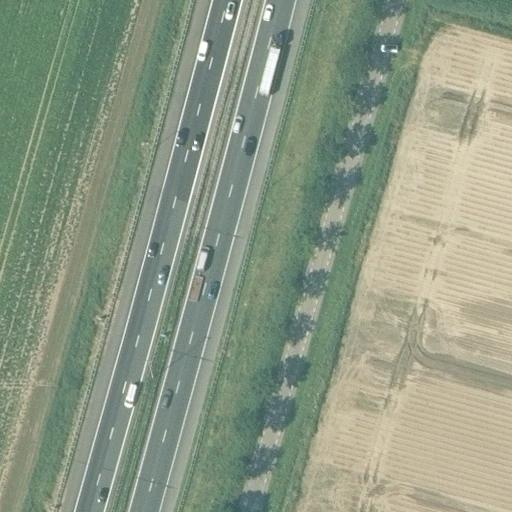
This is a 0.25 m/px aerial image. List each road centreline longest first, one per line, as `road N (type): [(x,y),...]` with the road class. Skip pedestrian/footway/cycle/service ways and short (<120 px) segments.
road 1 (tertiary): [(249,511),(395,0)]
road 2 (motorway): [(227,0),(89,511)]
road 3 (motorway): [(144,511),(277,0)]
